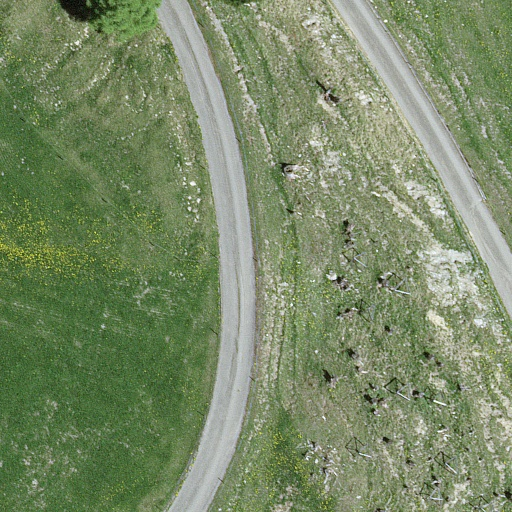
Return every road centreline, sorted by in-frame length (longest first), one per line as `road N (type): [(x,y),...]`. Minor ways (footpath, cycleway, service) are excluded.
road 1 (unclassified): [(172,0),(230,179),(244,292),(216,458),(188,511)]
road 2 (unclassified): [(511,286),(347,0)]
